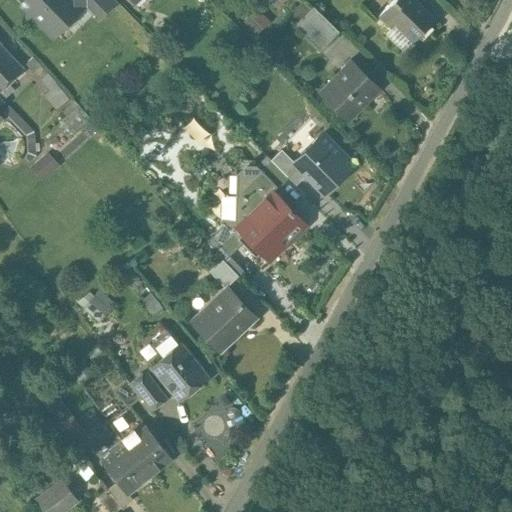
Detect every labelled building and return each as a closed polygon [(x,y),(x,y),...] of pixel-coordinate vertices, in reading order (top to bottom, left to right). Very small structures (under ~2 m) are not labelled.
[(25,0),(21,4),(52,36),(80,10),(70,0),(25,0)] [(114,0),(79,0),(98,19),(116,2),(114,0)] [(434,19),(414,0),(393,0),(378,16),(390,28),(394,25),(411,42),(434,19)] [(338,31),(313,6),(294,26),(319,51),(338,31)] [(0,90),(23,69),(0,44),(0,90)] [(379,88),(351,61),(319,93),(347,121),(379,88)] [(66,98),(46,74),(39,80),(47,89),(42,93),(54,108),(66,98)] [(184,120),(197,135),(207,127),(194,111),(184,120)] [(69,114),(53,130),(63,141),(79,125),(69,114)] [(357,164),(320,130),(294,158),(281,146),(269,159),(296,183),(303,175),(326,197),(357,164)] [(31,167),(41,178),(57,162),(47,152),(31,167)] [(288,178),(269,158),(258,169),(277,188),(288,178)] [(271,189),(233,226),(264,257),(301,220),(271,189)] [(221,258),(208,271),(224,288),(237,276),(221,258)] [(99,318),(114,301),(96,285),(81,302),(99,318)] [(231,292),(195,325),(219,351),(238,333),(235,329),(251,314),(231,292)] [(178,344),(151,366),(178,399),(206,377),(178,344)] [(164,398),(144,373),(132,382),(151,408),(164,398)] [(126,379),(113,389),(127,407),(140,397),(126,379)] [(74,419),(60,401),(48,411),(62,429),(74,419)] [(90,409),(75,420),(87,436),(102,424),(90,409)] [(75,420),(74,419),(62,429),(61,429),(76,448),(89,438),(87,436),(75,420)] [(146,426),(136,434),(133,429),(120,439),(124,443),(148,475),(170,458),(146,426)] [(120,439),(108,449),(111,453),(102,460),(127,492),(148,475),(124,443),(120,439)] [(67,494),(59,484),(39,500),(47,510),(67,494)] [(107,488),(97,495),(109,511),(114,511),(121,507),(107,488)]
